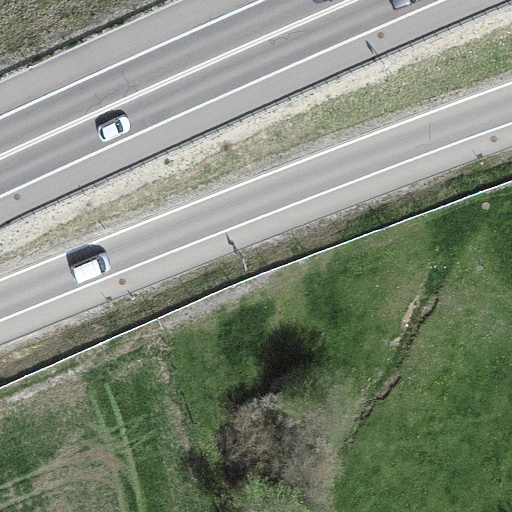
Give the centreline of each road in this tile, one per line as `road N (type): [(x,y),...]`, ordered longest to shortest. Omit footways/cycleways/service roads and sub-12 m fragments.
road 1 (trunk): [(0,304),(511,107)]
road 2 (trunk): [(0,157),(352,0)]
